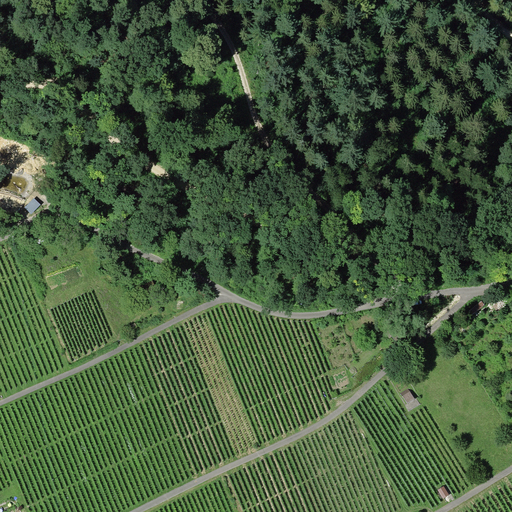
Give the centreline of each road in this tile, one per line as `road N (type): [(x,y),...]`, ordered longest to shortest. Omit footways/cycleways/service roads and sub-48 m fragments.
road 1 (track): [(0,237),(56,212),(266,311),(311,315),(511,283)]
road 2 (track): [(376,255),(195,195),(136,158),(64,90),(44,82),(0,87)]
road 3 (track): [(480,286),(341,410),(132,511)]
road 4 (track): [(202,0),(231,40),(261,134),(405,296)]
road 5 (track): [(229,296),(0,399)]
